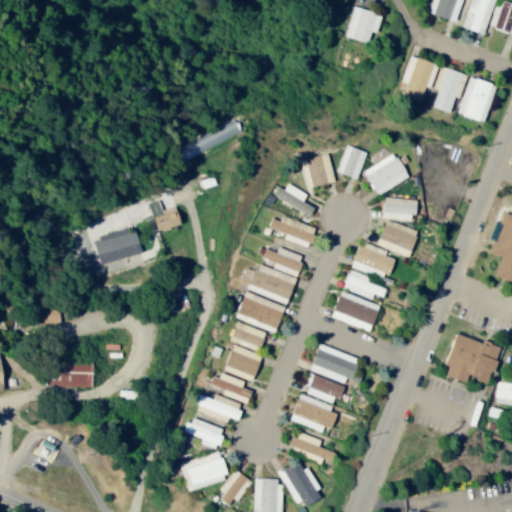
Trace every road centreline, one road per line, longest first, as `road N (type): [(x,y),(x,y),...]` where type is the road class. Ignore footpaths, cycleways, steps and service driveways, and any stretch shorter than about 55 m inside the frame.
road 1 (residential): [(361,511),(511,117)]
road 2 (residential): [(342,225),(261,446)]
road 3 (residential): [(416,375),(304,326)]
